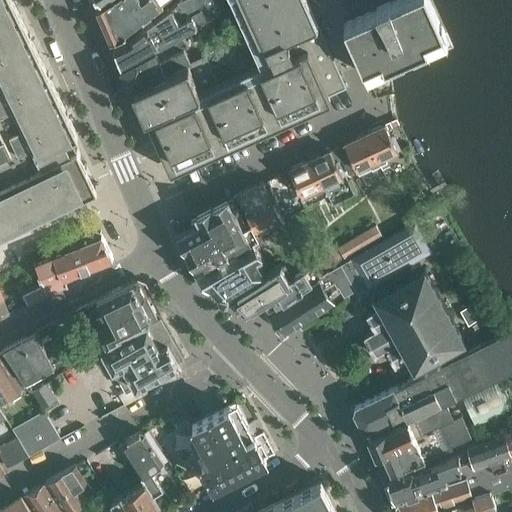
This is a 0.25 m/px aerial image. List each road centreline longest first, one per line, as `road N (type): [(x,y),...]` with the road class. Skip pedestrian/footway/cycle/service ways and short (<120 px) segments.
road 1 (residential): [(0,483),(240,357)]
road 2 (residential): [(143,210),(370,110)]
road 3 (tertiary): [(143,210),(55,0)]
road 4 (residential): [(0,331),(159,251)]
road 5 (residential): [(197,511),(325,443)]
road 6 (tertiary): [(240,357),(176,284),(159,251)]
road 7 (tertiary): [(325,443),(240,357)]
